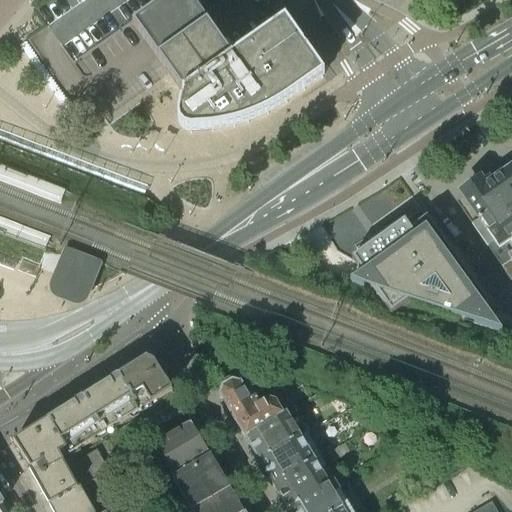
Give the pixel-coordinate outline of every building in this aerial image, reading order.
[(232,60),(207,25),(189,0),(166,0),(132,24),(170,78),(183,97),(182,104),(180,104),(178,111),(178,118),(177,123),(178,126),(179,128),(180,130),(183,133),(186,135),(191,135),(197,135),(212,134),(222,132),(234,129),(246,126),(254,123),(269,116),(282,108),(324,79),(285,23),(232,60)] [(511,173),(510,171),(493,183),(490,180),(484,185),(483,185),(480,186),(476,186),(469,191),(467,196),(464,198),(479,220),(472,225),(481,238),(488,233),(499,250),(502,247),(511,260),(511,261),(511,173)] [(350,306),(381,315),(391,331),(401,323),(503,356),(500,333),(490,330),(482,328),(478,323),(448,281),(426,252),(415,259),(406,241),(404,222),(390,232),(389,231),(388,232),(389,233),(382,238),(382,236),(381,237),(381,238),(375,243),(374,242),(373,243),(374,244),(367,249),(366,247),(365,248),(366,249),(353,262),(351,284),(350,306)] [(75,253),(75,254),(61,290),(78,297),(83,285),(88,269),(92,259),(75,253)] [(511,261),(511,260),(501,267),(511,281),(511,280),(511,261)] [(35,279),(38,273),(39,269),(22,262),(18,272),(35,279)] [(154,365),(146,360),(118,378),(138,413),(140,412),(152,431),(184,412),(172,393),(166,382),(165,383),(154,365)] [(220,398),(244,438),(282,415),(275,403),(269,401),(260,407),(256,398),(257,398),(247,382),(240,386),(232,384),(226,374),(216,380),(223,390),(220,398)] [(69,457),(138,413),(118,378),(47,422),(66,452),(69,457)] [(283,415),(282,415),(244,438),(258,461),(300,436),(301,438),(307,434),(298,420),(292,423),(286,413),(283,415)] [(66,452),(47,422),(23,437),(22,437),(13,443),(31,472),(49,506),(102,476),(103,477),(109,474),(97,453),(76,465),(73,460),(70,460),(63,464),(59,456),(66,452)] [(173,477),(208,455),(191,425),(155,446),(173,477)] [(300,436),(258,461),(273,486),(315,461),(316,463),(322,459),(312,443),(306,446),(301,438),(300,436)] [(229,489),(208,455),(173,477),(174,478),(171,480),(183,499),(173,504),(178,511),(190,511),(229,489)] [(320,470),(316,463),(315,461),(273,486),(287,510),(334,483),(335,482),(327,467),(320,470)] [(427,491),(437,485),(424,463),(413,469),(427,491)] [(102,476),(49,506),(52,511),(103,511),(118,504),(103,477),(102,476)] [(337,511),(348,506),(334,483),(287,510),(288,511),(337,511)] [(242,511),(229,489),(190,511),(242,511)] [(141,511),(135,499),(112,511),(141,511)] [(496,511),(491,503),(476,511),(496,511)]
